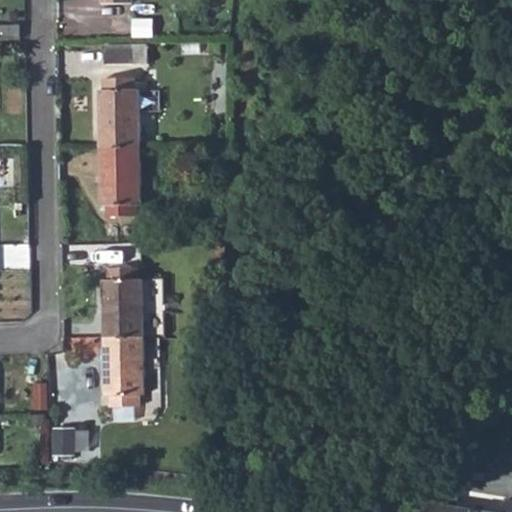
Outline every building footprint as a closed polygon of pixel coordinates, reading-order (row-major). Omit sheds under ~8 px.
[(101,90),(102,149),(141,148),(140,90),(135,90),(135,79),(104,79),(105,90),(101,90)] [(141,148),(102,149),(103,207),(107,207),(107,217),(137,218),(137,206),(142,206),(141,148)] [(104,280),(106,338),(145,337),(144,279),(139,280),(138,269),(108,269),(109,280),(104,280)] [(145,337),(106,338),(106,397),(111,397),(110,408),(141,407),(141,396),(146,396),(145,337)] [(78,453),(78,426),(57,426),(56,452),(78,453)] [(492,511),(439,503),(436,511),(511,511),(511,499),(509,499),(505,511),(492,511)]
